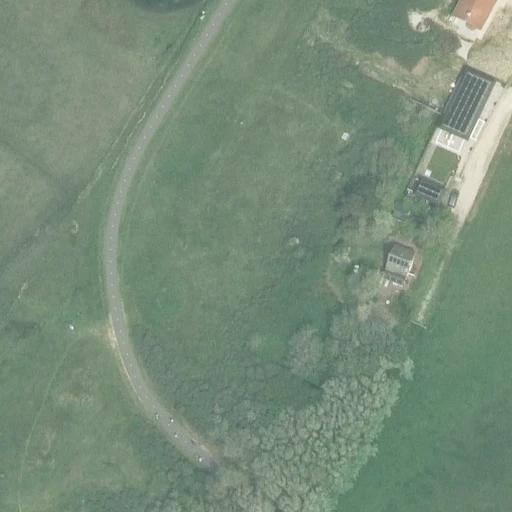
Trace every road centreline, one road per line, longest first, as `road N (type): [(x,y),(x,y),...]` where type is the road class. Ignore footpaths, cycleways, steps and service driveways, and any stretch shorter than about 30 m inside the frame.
road 1 (track): [(318,511),(417,323)]
road 2 (unclassified): [(463,213),(511,103)]
